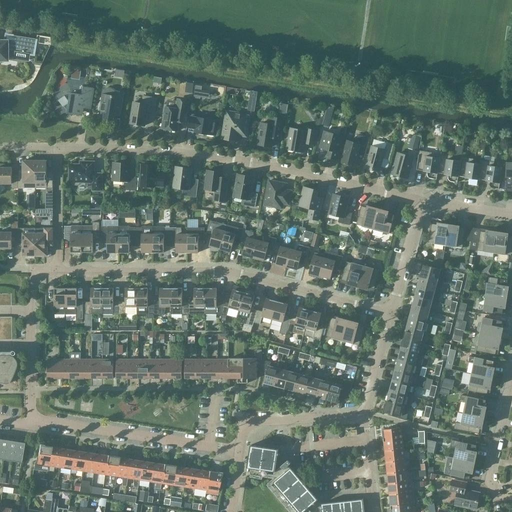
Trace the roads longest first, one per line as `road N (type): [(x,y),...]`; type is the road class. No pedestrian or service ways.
road 1 (residential): [(422,205),(269,166),(177,152),(57,148)]
road 2 (residential): [(386,313),(228,272),(56,271)]
road 3 (residential): [(236,452),(29,423)]
road 4 (residential): [(29,423),(33,269)]
road 5 (residential): [(360,417),(244,425),(236,452)]
road 6 (residential): [(494,511),(491,474),(511,371)]
road 7 (residential): [(56,271),(57,148)]
